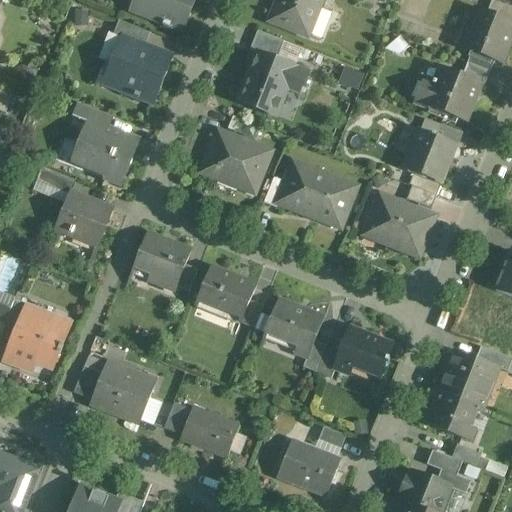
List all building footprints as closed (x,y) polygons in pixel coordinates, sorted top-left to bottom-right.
[(142,0),(140,6),(151,10),(148,19),(163,24),(161,30),(166,33),(169,27),(182,32),(194,0),(142,0)] [(324,0),(280,0),(271,22),(308,38),(324,0)] [(511,8),(495,2),(490,15),(511,23),(511,8)] [(480,11),(465,49),(495,61),(502,64),(511,37),(511,23),(490,15),(480,11)] [(152,35),(120,22),(115,34),(125,38),(147,47),(152,35)] [(286,44),(259,33),(251,54),(259,57),(260,55),(279,62),(286,44)] [(147,47),(125,38),(114,65),(105,62),(98,81),(156,104),(174,58),(147,47)] [(495,61),(473,53),(469,64),(491,73),(495,61)] [(279,62),(260,55),(259,57),(253,73),(255,74),(244,101),(242,100),(241,103),(277,117),(288,88),(299,92),(298,94),(300,95),(309,73),(279,62)] [(491,73),(469,64),(464,77),(479,83),(479,84),(485,87),(491,73)] [(341,82),(359,88),(363,75),(345,69),(341,82)] [(464,77),(444,70),(438,86),(426,82),(418,103),(464,121),(479,84),(479,83),(464,77)] [(13,97),(0,92),(0,113),(6,115),(13,97)] [(103,115),(79,105),(74,118),(89,124),(89,122),(99,126),(103,115)] [(235,118),(230,130),(255,139),(260,128),(235,118)] [(99,126),(89,122),(89,124),(77,155),(110,167),(106,179),(123,186),(140,142),(99,126)] [(465,136),(441,127),(436,139),(457,147),(457,148),(460,150),(465,136)] [(436,139),(421,133),(405,173),(419,179),(441,188),(457,148),(457,147),(436,139)] [(271,154),(219,134),(204,173),(256,193),(271,154)] [(358,190),(295,166),(288,184),(281,204),(310,215),(311,213),(343,225),(342,227),(343,228),(358,190)] [(72,181),(44,170),(40,181),(68,192),(72,181)] [(288,184),(274,179),(264,205),(278,211),(281,204),(288,184)] [(441,188),(419,179),(414,189),(438,199),(443,188),(441,188)] [(414,189),(412,188),(407,202),(433,212),(438,199),(414,189)] [(113,211),(73,194),(57,229),(98,246),(113,211)] [(435,221),(381,199),(365,237),(419,259),(435,221)] [(174,243),(149,233),(129,285),(131,285),(135,275),(177,291),(178,288),(186,266),(191,253),(173,246),(174,243)] [(511,256),(497,293),(511,298),(511,256)] [(199,271),(186,266),(178,288),(190,293),(199,271)] [(258,288),(212,270),(198,307),(200,307),(200,305),(243,321),(242,324),(243,324),(252,303),(258,288)] [(324,320),(279,302),(261,347),(262,347),(264,341),(307,357),(308,358),(314,343),(324,320)] [(6,327),(5,329),(16,334),(22,317),(26,319),(29,309),(15,303),(6,327)] [(252,303),(243,324),(256,329),(264,308),(252,303)] [(26,319),(22,317),(16,334),(5,363),(34,374),(40,361),(52,365),(49,372),(52,373),(59,356),(62,357),(65,349),(62,348),(70,327),(55,321),(52,329),(26,319)] [(395,349),(351,331),(342,355),(336,370),(338,371),(379,388),(388,366),(390,367),(392,362),(390,361),(395,349)] [(328,349),(314,343),(308,358),(307,357),(302,369),(317,375),(328,349)] [(328,349),(317,375),(333,382),(338,371),(336,370),(342,355),(328,349)] [(511,366),(511,360),(483,349),(479,360),(499,367),(498,370),(509,374),(511,366)] [(479,360),(457,351),(440,393),(478,408),(482,410),(498,370),(499,367),(479,360)] [(158,385),(109,366),(105,377),(95,402),(93,408),(142,427),(158,385)] [(105,377),(85,369),(74,395),(95,402),(105,377)] [(478,408),(440,393),(427,427),(469,443),(474,430),(470,428),(478,408)] [(194,412),(174,405),(164,431),(183,438),(194,412)] [(240,428),(195,410),(183,438),(182,443),(227,461),(240,428)] [(347,438),(326,429),(320,443),(342,452),(347,438)] [(341,463),(293,443),(278,481),(326,500),(341,463)] [(481,456),(457,446),(452,459),(462,463),(476,469),(481,456)] [(26,511),(43,470),(0,452),(0,488),(1,489),(0,491),(0,511),(26,511)] [(452,459),(432,452),(427,466),(441,472),(441,471),(457,477),(462,463),(452,459)] [(437,483),(412,473),(408,481),(406,480),(405,482),(406,482),(402,492),(401,492),(401,493),(403,494),(400,501),(409,504),(429,511),(443,511),(452,490),(466,496),(471,483),(457,477),(441,471),(441,472),(437,483)] [(116,502),(82,488),(72,511),(127,511),(133,499),(119,494),(116,502)] [(133,499),(127,511),(141,511),(144,504),(133,499)]
